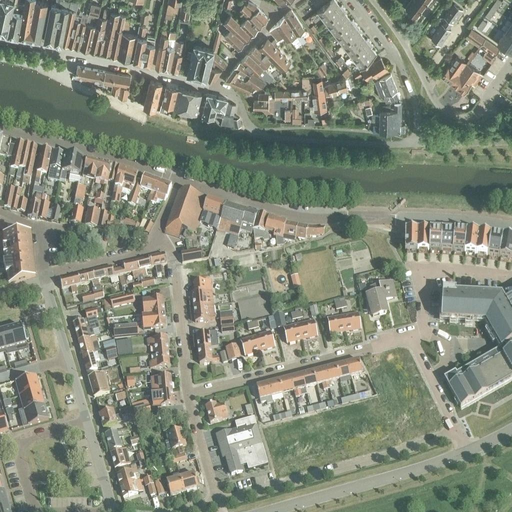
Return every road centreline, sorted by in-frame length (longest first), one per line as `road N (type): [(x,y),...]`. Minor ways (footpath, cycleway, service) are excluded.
road 1 (residential): [(511,229),(307,219),(177,180)]
road 2 (residential): [(220,503),(455,433)]
road 3 (residential): [(111,511),(46,279)]
road 4 (residential): [(410,335),(189,394)]
road 5 (residential): [(370,0),(440,110),(455,117),(479,111),(511,64)]
road 6 (residential): [(0,39),(213,86)]
road 7 (residential): [(472,450),(268,511)]
road 8 (residential): [(177,180),(0,130)]
road 9 (residential): [(189,394),(174,260),(167,247),(152,248)]
road 10 (residential): [(416,144),(408,85),(352,0)]
